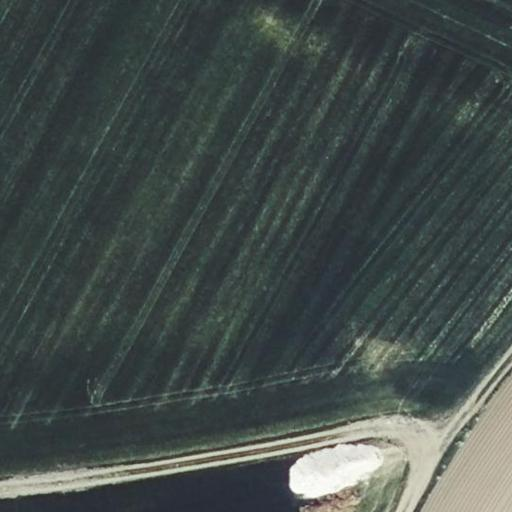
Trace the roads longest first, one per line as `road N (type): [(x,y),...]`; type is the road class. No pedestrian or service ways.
road 1 (track): [(0,491),(459,429)]
road 2 (track): [(511,362),(418,482),(406,511)]
